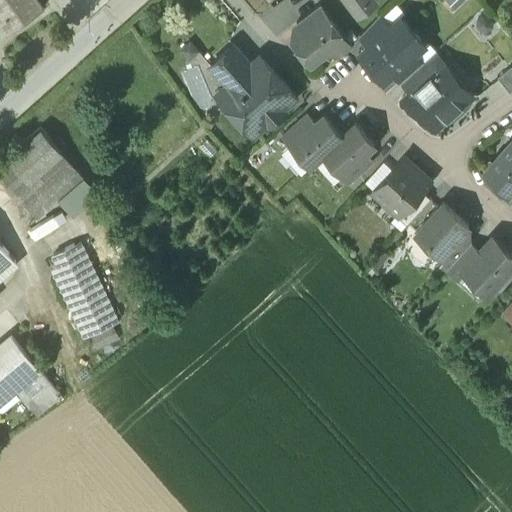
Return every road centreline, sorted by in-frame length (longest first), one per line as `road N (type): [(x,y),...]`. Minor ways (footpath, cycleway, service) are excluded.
road 1 (residential): [(134,0),(0,124)]
road 2 (residential): [(313,94),(344,80),(438,159)]
